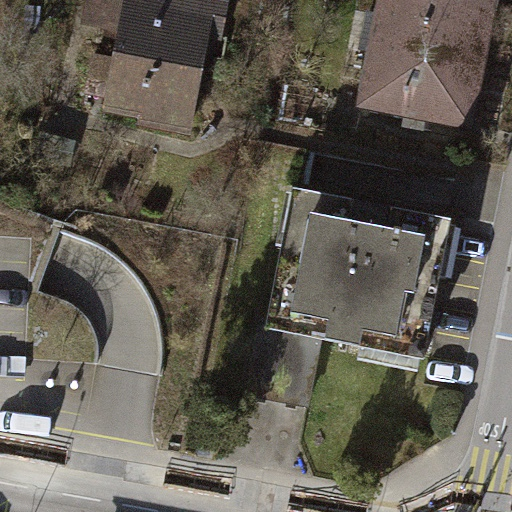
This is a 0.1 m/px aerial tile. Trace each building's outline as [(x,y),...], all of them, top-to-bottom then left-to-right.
[(86,0),(82,25),(112,30),(117,0),(86,0)] [(158,0),(158,3),(137,0),(117,0),(112,30),(99,107),(132,113),(130,122),(181,130),(198,33),(213,35),(219,3),(200,0),(158,0)] [(460,126),(483,9),(438,0),(375,0),(373,16),(363,14),(356,48),(366,50),(355,105),(460,126)] [(438,0),(483,9),(484,0),(438,0)] [(440,227),(291,199),(266,328),(314,337),(415,356),(440,227)] [(302,403),(314,337),(266,328),(250,325),(238,391),(302,403)]
